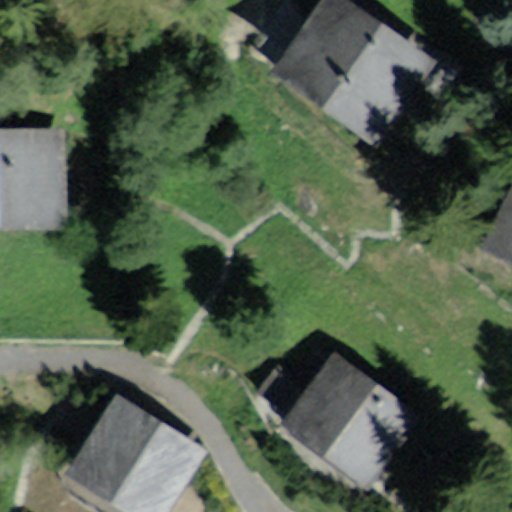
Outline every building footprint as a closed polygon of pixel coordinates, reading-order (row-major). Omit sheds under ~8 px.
[(450,58),(361,0),(334,0),(290,68),(396,139),(450,58)] [(83,122),(0,123),(0,222),(84,221),(83,122)] [(511,219),(502,240),(511,245),(511,219)] [(434,416),(339,357),(296,426),(390,485),(434,416)] [(184,511),(222,452),(122,391),(73,470),(141,511),(184,511)]
